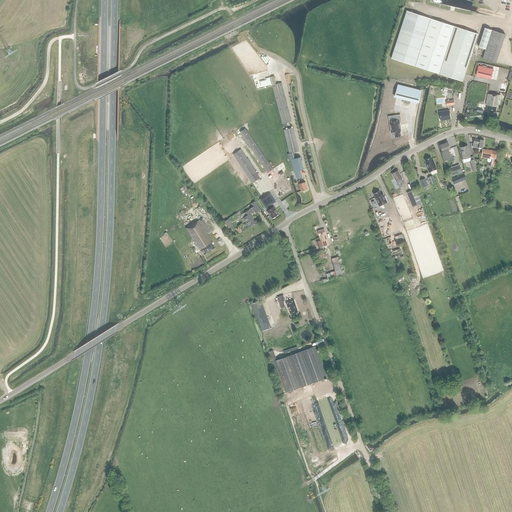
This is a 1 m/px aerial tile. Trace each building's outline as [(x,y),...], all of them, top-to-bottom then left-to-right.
[(406,11),(391,58),(463,82),(478,34),(406,11)] [(485,49),(482,59),(496,63),(505,34),(485,28),(478,47),(485,49)] [(492,69),(478,65),(475,75),(490,78),(492,69)] [(270,77),(282,124),(283,127),(287,126),(286,123),(292,122),(282,83),(276,84),(274,76),(270,77)] [(398,85),(395,97),(397,97),(402,99),(411,101),(416,102),(418,103),(421,91),(398,85)] [(486,111),(495,113),(496,107),(498,107),(500,95),(488,94),(486,104),(488,104),(487,105),(486,111)] [(439,112),(441,121),(450,119),(449,110),(439,112)] [(395,121),(389,121),(391,133),(394,132),(395,137),(401,136),(400,131),(401,131),(400,128),(399,125),(400,125),(399,122),(401,122),(400,115),(394,116),(395,121)] [(289,160),(291,160),(294,171),(295,171),(297,179),(298,179),(299,180),(298,180),(299,184),(301,191),(307,189),(305,182),(302,183),(301,179),(301,180),(300,178),(302,177),(300,170),(304,169),(300,158),(294,159),(292,153),(299,151),(293,128),(284,130),(289,153),(287,154),(289,160)] [(240,132),(267,173),(273,169),(245,129),(240,132)] [(484,141),(474,139),(473,148),(478,148),(483,148),(484,141)] [(441,152),(444,160),(451,158),(448,149),(450,149),(448,142),(440,145),(442,152),(441,152)] [(468,146),(460,148),(463,159),(470,157),(468,146)] [(233,155),(252,183),(260,178),(241,149),(233,155)] [(496,158),(497,151),(482,149),(481,158),(488,159),(487,159),(487,161),(488,162),(489,162),(491,161),(491,159),(492,159),(490,167),(494,168),(496,158)] [(425,159),(425,160),(426,163),(425,163),(428,172),(436,169),(433,159),(432,159),(431,157),(425,159)] [(459,165),(450,169),(452,175),(462,172),(459,165)] [(392,173),(391,173),(392,174),(396,182),(398,185),(399,185),(401,184),(403,183),(401,179),(402,178),(398,170),(392,173)] [(462,181),(460,176),(451,179),(453,185),(462,181)] [(403,199),(401,193),(399,193),(397,186),(392,188),(396,201),(403,199)] [(415,189),(407,192),(413,207),(421,204),(415,189)] [(373,194),(375,197),(375,198),(379,206),(387,202),(383,193),(381,194),(379,191),(373,194)] [(275,216),(278,214),(273,207),(272,208),(270,205),(276,202),(270,193),(267,195),(266,195),(260,199),(267,211),(272,218),(273,218),(275,217),(275,216)] [(252,213),(256,210),(253,206),(249,209),(250,209),(244,213),(246,216),(243,218),(248,227),(255,223),(252,218),(252,217),(250,214),(252,213)] [(390,221),(397,218),(393,207),(386,210),(390,221)] [(211,251),(215,248),(213,245),(214,244),(207,234),(211,232),(202,218),(195,223),(194,222),(185,228),(198,248),(199,247),(201,250),(204,255),(208,252),(208,253),(211,251)] [(228,229),(233,226),(229,219),(224,222),(228,229)] [(329,245),(324,229),(317,231),(320,241),(316,242),(318,248),(329,245)] [(395,237),(398,244),(406,241),(403,234),(395,237)] [(335,271),(337,276),(343,275),(338,258),(332,259),(335,271)] [(254,302),(262,331),(270,328),(263,300),(254,302)] [(294,301),(286,303),(289,312),(291,317),(297,315),(296,313),(298,312),(294,301)] [(315,347),(299,352),(310,384),(326,378),(315,347)] [(268,352),(271,362),(277,360),(273,350),(268,352)] [(299,352),(290,355),(301,387),(310,384),(299,352)] [(290,355),(274,361),(277,368),(285,392),(301,387),(290,355)] [(332,440),(334,449),(344,447),(342,438),(332,440)]
